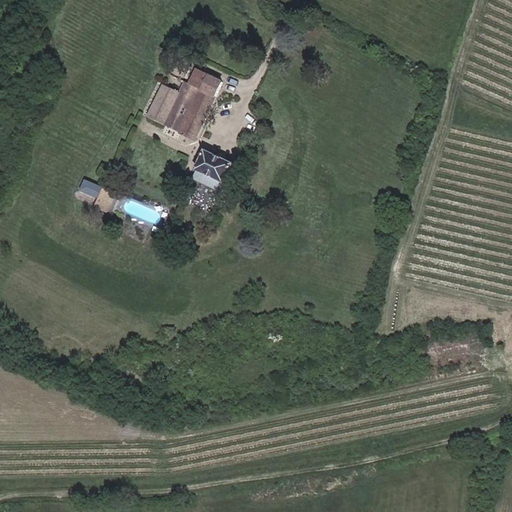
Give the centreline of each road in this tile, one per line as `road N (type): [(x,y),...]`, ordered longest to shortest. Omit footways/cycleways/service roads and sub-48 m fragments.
road 1 (track): [(0,500),(11,490),(177,491),(366,461),(511,417)]
road 2 (unknown): [(315,0),(225,158)]
